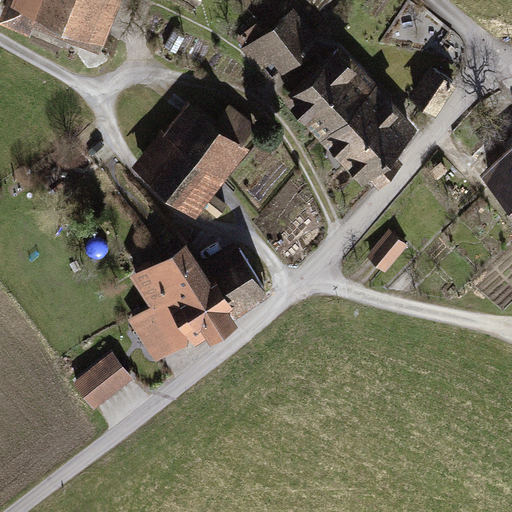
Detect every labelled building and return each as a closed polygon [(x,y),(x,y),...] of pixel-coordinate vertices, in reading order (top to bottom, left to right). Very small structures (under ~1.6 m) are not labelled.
[(12,0),(6,12),(28,23),(36,4),(92,27),(103,0),(12,0)] [(267,17),(244,35),(270,68),(282,59),(285,63),(312,41),(289,13),(273,26),(267,17)] [(326,129),(370,86),(357,72),(359,71),(338,49),(321,65),(317,61),(305,72),(309,77),(291,93),(326,129)] [(435,67),(415,93),(435,107),(453,80),(435,67)] [(370,86),(326,129),(322,133),(339,150),(342,147),(364,170),(361,173),(370,182),(394,159),(387,152),(411,128),(370,86)] [(197,106),(174,134),(217,169),(253,124),(231,107),(218,123),(197,106)] [(217,169),(174,134),(146,168),(190,203),(217,169)] [(511,150),(488,171),(511,196),(511,195),(511,150)] [(203,202),(218,213),(226,203),(211,192),(203,202)] [(390,232),(371,254),(384,266),(404,243),(390,232)] [(167,293),(202,270),(185,241),(136,274),(154,302),(167,293)] [(202,270),(167,293),(191,329),(192,332),(265,287),(240,247),(202,270)] [(191,329),(167,293),(154,302),(133,316),(156,351),(191,329)] [(112,352),(77,380),(95,404),(131,376),(112,352)]
